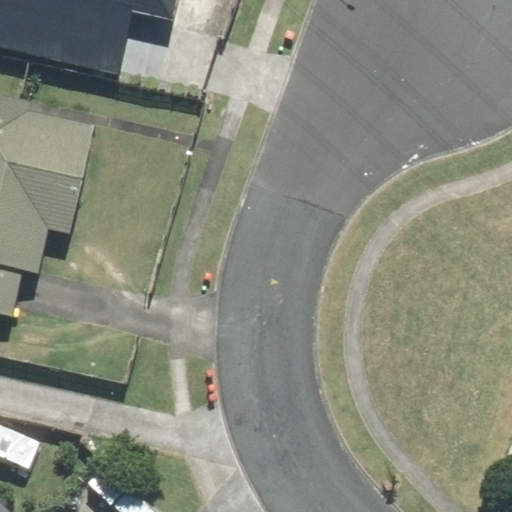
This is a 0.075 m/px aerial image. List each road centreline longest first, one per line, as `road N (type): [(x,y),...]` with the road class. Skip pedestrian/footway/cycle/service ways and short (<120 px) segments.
road 1 (residential): [(452,12),(335,129),(276,242),(261,331),(264,379),(277,432),(319,511)]
road 2 (unknown): [(0,389),(134,418),(277,432)]
